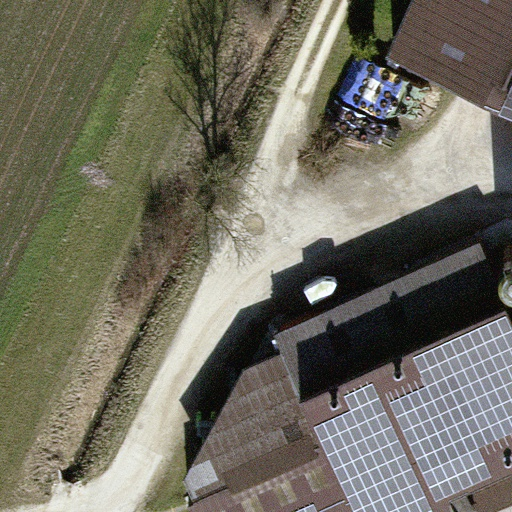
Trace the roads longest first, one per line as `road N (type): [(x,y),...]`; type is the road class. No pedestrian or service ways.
road 1 (track): [(347,0),(115,511)]
road 2 (track): [(511,207),(261,192)]
